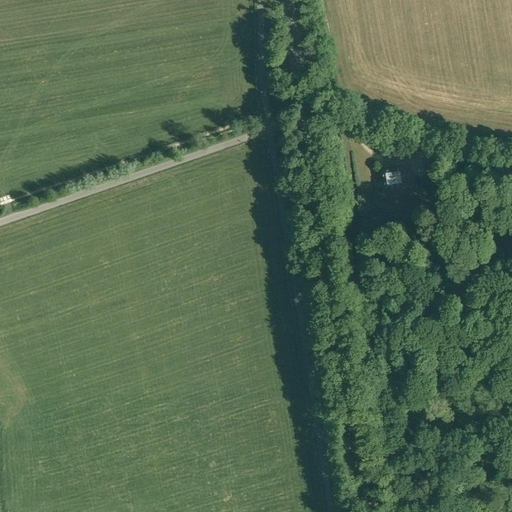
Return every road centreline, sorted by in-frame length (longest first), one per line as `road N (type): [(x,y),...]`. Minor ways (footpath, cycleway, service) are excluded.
road 1 (tertiary): [(371,511),(306,117)]
road 2 (unclassified): [(306,117),(332,112),(394,135),(511,158)]
